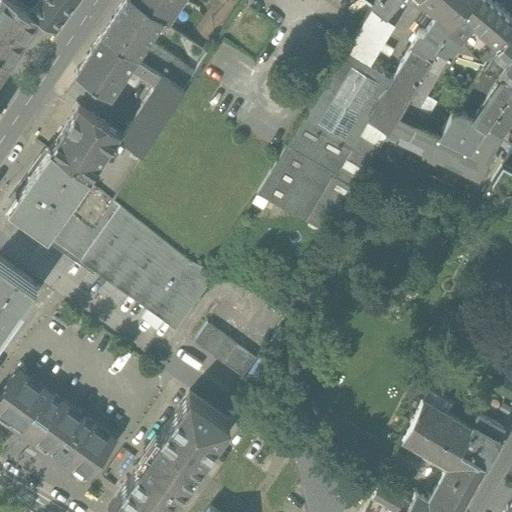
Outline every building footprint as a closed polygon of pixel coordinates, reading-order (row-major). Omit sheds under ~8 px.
[(29,11),(11,0),(0,0),(0,55),(9,62),(39,18),(29,11)] [(37,0),(34,5),(29,11),(39,18),(54,28),(59,21),(65,12),(73,0),(37,0)] [(134,0),(123,0),(101,32),(135,55),(160,17),(134,0)] [(134,0),(160,17),(167,21),(181,0),(134,0)] [(372,0),(371,3),(345,47),(369,61),(394,20),(384,13),(394,0),(372,0)] [(425,0),(442,14),(433,22),(429,19),(413,42),(412,41),(391,75),(367,113),(387,124),(396,111),(433,47),(445,26),(467,0),(425,0)] [(511,18),(490,0),(467,0),(445,26),(433,47),(448,56),(455,44),(488,54),(489,55),(497,42),(511,24),(511,18)] [(500,77),(476,112),(489,120),(511,85),(511,24),(497,42),(489,55),(484,63),(495,71),(499,66),(505,71),(501,78),(500,77)] [(135,55),(101,32),(75,71),(109,94),(128,65),(154,82),(162,87),(159,91),(174,101),(183,87),(174,81),(142,59),(135,55)] [(345,47),(260,186),(305,216),(367,113),(391,75),(369,61),(345,47)] [(433,47),(396,111),(424,125),(430,113),(427,112),(434,98),(426,94),(448,56),(433,47)] [(180,69),(149,48),(142,59),(174,81),(180,69)] [(0,55),(0,75),(9,62),(0,55)] [(474,79),(454,109),(463,114),(471,102),(474,103),(485,86),(474,79)] [(122,132),(120,135),(141,152),(174,101),(159,91),(162,87),(154,82),(122,132)] [(387,124),(375,146),(393,157),(404,138),(423,148),(422,151),(433,156),(434,153),(477,175),(499,132),(511,112),(511,85),(489,120),(485,125),(470,148),(439,133),(424,125),(396,111),(387,124)] [(120,130),(79,103),(49,147),(70,161),(89,176),(120,130)] [(463,114),(454,109),(439,133),(470,148),(485,125),(463,114)] [(122,132),(120,130),(89,176),(113,195),(141,152),(120,135),(122,132)] [(49,147),(6,206),(47,235),(89,176),(70,161),(49,147)] [(511,169),(502,164),(490,182),(511,192),(511,169)] [(113,195),(89,176),(47,235),(174,325),(215,269),(185,254),(185,253),(113,195)] [(0,257),(0,330),(35,282),(0,257)] [(206,318),(192,338),(202,345),(216,325),(206,318)] [(216,325),(202,345),(212,352),(226,332),(216,325)] [(226,332),(212,352),(222,359),(236,339),(226,332)] [(236,339),(222,359),(231,366),(246,346),(236,339)] [(246,346),(231,366),(241,373),(255,353),(246,346)] [(66,401),(16,365),(0,387),(0,414),(38,441),(66,401)] [(189,392),(108,506),(116,511),(161,511),(228,419),(189,392)] [(455,511),(484,461),(459,445),(470,424),(421,394),(411,415),(399,409),(391,425),(402,431),(401,433),(421,444),(421,445),(448,460),(429,493),(428,493),(427,496),(413,488),(408,497),(376,479),(370,491),(395,504),(403,509),(404,508),(410,511),(455,511)] [(66,401),(38,441),(87,476),(115,436),(66,401)] [(502,424),(477,411),(470,424),(459,445),(484,461),(498,436),(496,434),(502,424)]
